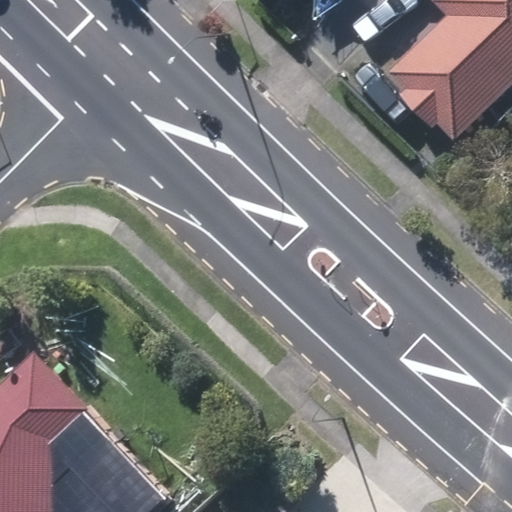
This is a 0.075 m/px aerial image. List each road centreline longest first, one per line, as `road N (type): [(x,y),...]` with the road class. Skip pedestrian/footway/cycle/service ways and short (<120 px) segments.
road 1 (secondary): [(511,437),(102,75)]
road 2 (residential): [(0,182),(102,75)]
